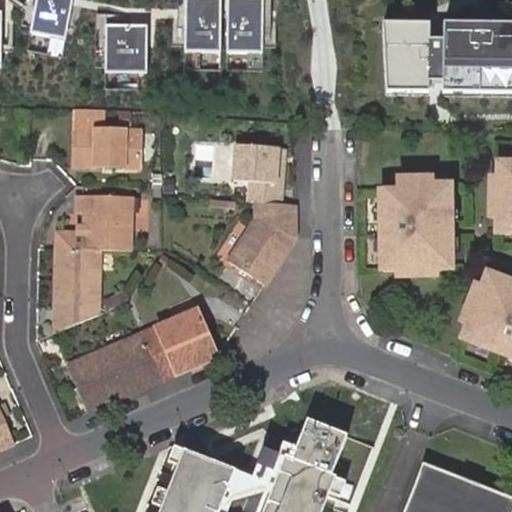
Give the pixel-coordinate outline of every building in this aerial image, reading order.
[(74,0),(39,0),(33,35),(67,41),(74,0)] [(223,0),(221,0),(188,0),(187,54),(222,54),(223,0)] [(266,2),(231,1),(229,53),(265,54),(266,2)] [(435,27),(388,28),(392,92),(433,94),(434,85),(445,86),(445,95),(511,96),(511,27),(449,27),(449,44),(435,43),(435,27)] [(149,29),(109,29),(108,76),(149,76),(149,29)] [(105,161),(105,166),(134,166),(136,131),(71,129),(70,165),(97,166),(97,161),(105,161)] [(252,204),(275,205),(276,187),(268,186),(268,150),(229,148),(228,183),(245,185),(246,204),(251,204),(252,204)] [(268,186),(276,187),(277,149),(268,150),(268,186)] [(510,236),(511,235),(511,165),(494,165),(494,180),(487,179),(486,219),(493,220),(493,235),(510,236)] [(159,189),(159,175),(150,175),(149,189),(159,189)] [(376,226),(376,241),(377,256),(377,271),(397,270),(397,275),(432,275),(432,270),(449,269),(449,254),(449,239),(448,224),(448,209),(448,194),(425,194),(425,185),(390,186),(391,196),(376,196),(376,211),(376,226)] [(78,251),(99,252),(127,252),(128,199),(70,198),(70,215),(78,214),(78,228),(73,228),(73,234),(53,233),(53,251),(78,251)] [(290,238),(289,206),(287,205),(275,205),(252,204),(250,222),(222,265),(258,288),(288,241),(290,238)] [(369,226),(376,226),(376,211),(368,211),(369,226)] [(377,256),(376,241),(369,241),(369,256),(377,256)] [(78,251),(53,251),(51,334),(84,320),(98,314),(99,252),(78,251)] [(508,358),(511,359),(511,279),(507,277),(488,270),(482,286),(475,283),(461,321),(467,324),(461,340),(480,347),(494,353),(508,358)] [(158,380),(216,355),(196,307),(136,333),(158,380)] [(65,364),(86,412),(117,398),(116,397),(114,392),(123,388),(126,394),(158,380),(136,333),(65,364)] [(492,357),(494,353),(480,347),(478,352),(492,357)] [(116,397),(117,398),(126,394),(123,388),(114,392),(116,397)] [(346,403),(356,407),(360,396),(350,392),(346,403)] [(0,420),(0,448),(11,444),(0,420)] [(315,511),(329,476),(340,447),(294,429),(284,433),(276,456),(282,458),(271,487),(261,511),(315,511)] [(261,450),(254,466),(269,472),(276,456),(261,450)] [(161,511),(215,511),(220,502),(232,472),(185,453),(161,511)] [(254,466),(232,472),(220,502),(271,487),(282,458),(276,456),(269,472),(254,466)] [(509,511),(511,506),(511,495),(476,482),(474,486),(457,479),(459,475),(422,461),(402,511),(509,511)]
